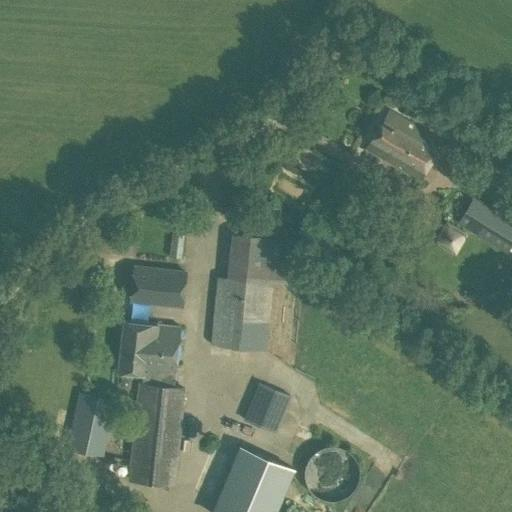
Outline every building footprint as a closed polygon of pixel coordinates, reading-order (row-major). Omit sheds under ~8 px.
[(420,114),(430,95),(417,87),(406,106),(420,114)] [(418,179),(442,141),(388,109),(365,147),(418,179)] [(507,251),(511,242),(511,220),(473,197),(459,221),(507,251)] [(290,283),(295,238),(230,231),(226,276),(218,275),(211,343),(265,348),(271,280),(290,283)] [(183,303),(186,271),(134,266),(130,298),(183,303)] [(173,386),(174,376),(180,325),(124,319),(118,370),(143,373),(142,382),(140,382),(129,477),(173,482),(183,387),(173,386)] [(260,381),(244,419),(274,431),(290,394),(260,381)] [(103,454),(115,399),(79,391),(67,447),(103,454)] [(358,473),(358,466),(355,460),(353,455),(350,452),(345,448),(340,445),(334,444),(330,443),(325,443),(319,445),(313,448),(308,451),(304,456),(302,461),(300,465),(299,473),(300,478),(301,484),(303,488),(307,493),(311,496),(315,499),(320,501),(327,502),(332,502),(338,501),(344,498),(348,495),(352,491),(355,485),(358,479),(358,473)] [(285,466),(234,444),(224,466),(276,488),(285,466)] [(364,491),(359,505),(373,510),(378,496),(364,491)]
